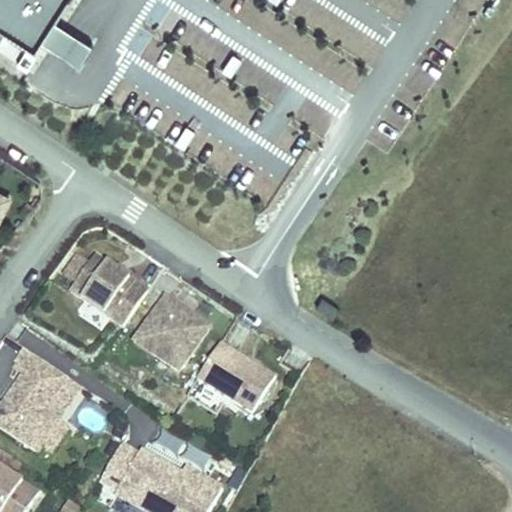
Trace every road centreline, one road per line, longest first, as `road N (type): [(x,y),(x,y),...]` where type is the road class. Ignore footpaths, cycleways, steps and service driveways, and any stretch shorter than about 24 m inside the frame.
road 1 (residential): [(511,453),(133,211),(89,199)]
road 2 (residential): [(89,199),(65,208),(0,297)]
road 3 (residential): [(0,118),(38,142),(89,199)]
